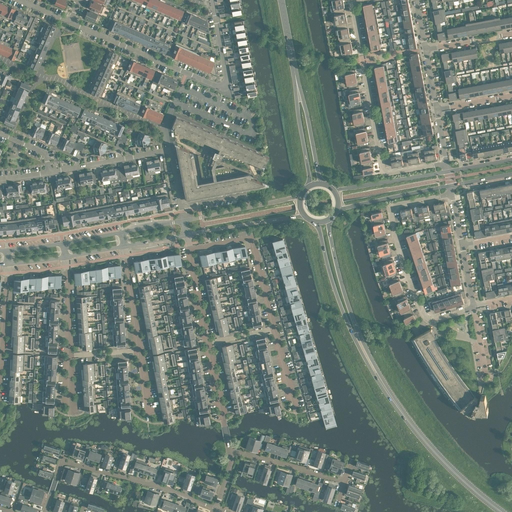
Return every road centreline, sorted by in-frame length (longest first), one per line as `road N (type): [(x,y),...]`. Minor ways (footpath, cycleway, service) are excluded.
road 1 (primary): [(499,511),(441,460),(375,374),(352,326),(323,223)]
road 2 (residential): [(446,162),(383,173),(351,1)]
road 3 (residential): [(473,306),(426,321),(394,238),(388,206),(451,194)]
road 4 (residential): [(45,511),(61,461),(155,483),(215,508)]
road 5 (primary): [(316,184),(281,0)]
road 6 (residential): [(223,88),(70,22)]
road 7 (residential): [(273,329),(251,238),(188,249)]
road 8 (residential): [(170,149),(50,172)]
